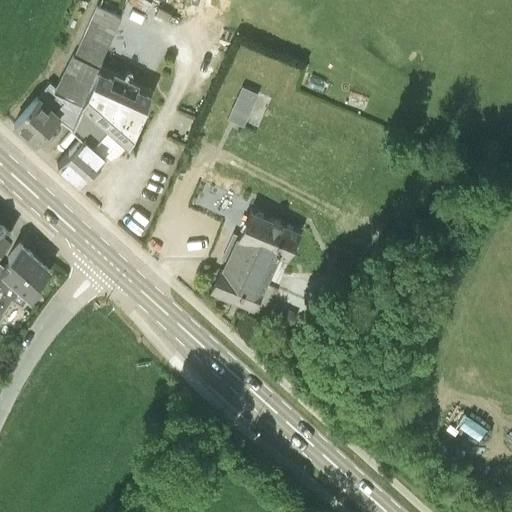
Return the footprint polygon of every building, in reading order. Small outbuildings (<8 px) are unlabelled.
[(145,12),(151,2),(147,0),(126,0),(126,1),(145,12)] [(59,116),(72,126),(82,102),(97,69),(121,15),(96,3),(74,53),(72,53),(48,103),(39,94),(27,108),(13,123),(34,142),(48,127),(59,116)] [(150,94),(97,69),(82,102),(107,124),(128,142),(150,94)] [(248,123),(263,91),(246,83),(231,116),(248,123)] [(107,124),(82,102),(72,126),(81,134),(57,162),(78,181),(105,151),(93,140),(107,124)] [(298,232),(268,218),(250,209),(241,228),(245,230),(242,236),(238,234),(237,236),(244,240),(229,273),(220,269),(211,289),(253,309),(277,256),(286,260),(298,232)] [(0,264),(0,244),(10,233),(0,224),(0,271),(3,267),(0,264)] [(0,314),(10,299),(21,307),(30,296),(40,284),(37,281),(49,268),(20,242),(7,256),(10,259),(3,267),(0,271),(0,314)] [(362,255),(341,245),(331,264),(352,275),(362,255)] [(362,308),(358,317),(369,321),(372,312),(362,308)] [(284,321),(291,324),(296,313),(289,310),(284,321)]
